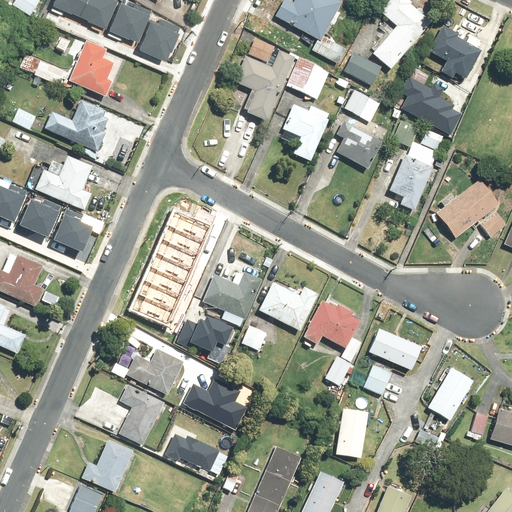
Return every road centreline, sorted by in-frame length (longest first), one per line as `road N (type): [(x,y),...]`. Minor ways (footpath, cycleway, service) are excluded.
road 1 (residential): [(160,159),(3,511)]
road 2 (residential): [(160,159),(398,284),(474,309)]
road 3 (residential): [(228,0),(160,159)]
